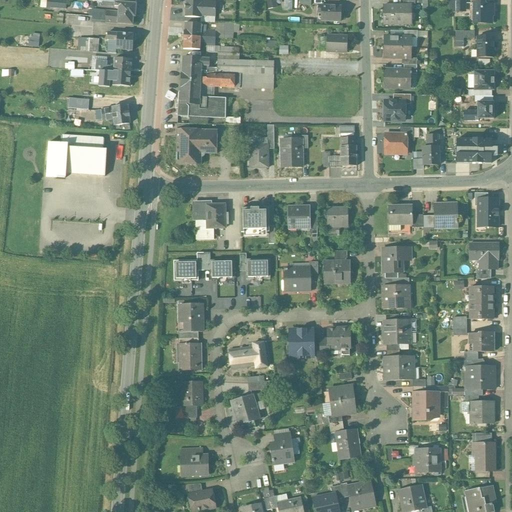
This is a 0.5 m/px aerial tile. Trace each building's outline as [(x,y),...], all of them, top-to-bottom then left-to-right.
[(201,0),(185,0),(185,17),(200,18),(201,16),(215,17),(216,1),(201,0)] [(119,3),(115,3),(114,7),(119,7),(119,12),(107,11),(106,23),(133,25),(133,17),(135,17),(136,4),(119,3)] [(493,5),(484,5),(484,3),(474,3),(474,9),(473,9),(473,10),(474,10),(474,24),(492,24),(492,16),(493,16),(493,5)] [(412,7),(412,6),(404,6),(383,6),(384,25),(412,25),(412,7)] [(341,8),(328,7),(328,11),(322,11),(321,21),(341,22),(341,8)] [(201,25),(185,24),(184,32),(184,37),(200,37),(201,25)] [(233,24),(225,24),(224,36),(233,36),(233,32),(233,24)] [(39,47),(40,34),(31,33),(29,46),(39,47)] [(129,34),(118,33),(118,34),(108,33),(107,40),(117,41),(116,50),(132,52),(133,40),(134,35),(129,34)] [(348,54),(348,36),(328,35),(327,53),(348,54)] [(200,37),(184,37),(183,41),(184,41),(183,49),(199,50),(200,42),(200,37)] [(215,38),(200,37),(200,42),(204,43),(204,45),(215,46),(215,38)] [(403,37),(384,37),(384,48),(411,48),(411,38),(411,37),(403,37)] [(493,37),(477,37),(478,50),(472,50),(472,58),(478,58),(494,58),(493,37)] [(92,39),(77,38),(76,51),(91,52),(91,48),(92,39)] [(411,48),(384,48),(384,58),(402,59),(411,59),(411,48)] [(209,59),(183,58),(182,59),(181,59),(180,72),(182,72),(182,74),(200,74),(201,75),(216,73),(217,73),(217,68),(209,69),(209,59)] [(472,58),(463,58),(463,66),(478,66),(478,58),(472,58)] [(132,61),(115,59),(114,68),(106,67),(107,63),(97,62),(96,71),(131,73),(132,61)] [(239,60),(217,59),(217,68),(217,73),(235,74),(240,74),(243,74),(255,74),(274,75),(274,68),(274,61),(239,60)] [(417,65),(404,65),(404,71),(411,71),(411,74),(417,74),(417,65)] [(404,71),(385,70),(384,88),(411,89),(411,74),(411,71),(404,71)] [(131,73),(96,71),(95,75),(95,82),(95,84),(105,85),(105,81),(113,82),(113,85),(129,86),(131,73)] [(492,77),(492,72),(475,72),(475,75),(468,75),(468,88),(475,88),(475,90),(493,90),(493,77),(492,77)] [(217,73),(216,73),(201,75),(200,86),(235,88),(235,84),(235,74),(217,73)] [(200,74),(182,74),(181,88),(200,89),(200,86),(201,75),(200,74)] [(255,74),(243,74),(242,88),(255,89),(255,74)] [(274,75),(255,74),(255,89),(274,89),(274,75)] [(200,89),(181,88),(181,92),(179,92),(177,116),(226,119),(226,99),(199,97),(200,89)] [(463,96),(452,96),(452,104),(463,104),(463,96)] [(69,98),(69,109),(89,109),(89,98),(69,98)] [(241,99),(226,99),(226,119),(225,125),(240,125),(241,99)] [(405,102),(385,101),(384,121),(404,122),(405,102)] [(494,103),(477,103),(477,111),(477,119),(494,120),(494,103)] [(128,106),(112,108),(101,110),(102,121),(113,120),(114,126),(130,124),(128,106)] [(413,128),(400,127),(400,134),(407,134),(407,140),(413,140),(413,128)] [(477,129),(469,129),(469,139),(477,139),(477,135),(477,129)] [(189,130),(178,130),(178,131),(178,142),(177,142),(176,164),(201,165),(201,158),(203,157),(204,156),(205,154),(216,154),(217,142),(217,131),(201,131),(189,130)] [(400,134),(385,134),(385,154),(407,155),(407,140),(407,134),(400,134)] [(493,135),(477,135),(477,139),(477,148),(477,150),(494,150),(494,140),(493,140),(493,135)] [(103,139),(62,136),(61,136),(61,144),(49,143),(47,174),(50,175),(50,174),(54,175),(54,177),(66,178),(66,174),(104,176),(104,177),(105,177),(107,150),(106,150),(103,150),(104,139),(103,139)] [(291,140),(291,136),(281,136),(281,140),(281,168),(302,167),(302,149),(302,139),(291,140)] [(438,136),(427,136),(428,148),(439,148),(438,136)] [(259,145),(249,145),(250,168),(268,168),(268,150),(268,145),(267,145),(267,138),(259,139),(259,145)] [(355,138),(341,138),(341,146),(341,157),(341,168),(341,166),(356,167),(357,146),(355,146),(355,138)] [(477,139),(469,139),(469,148),(477,148),(477,139)] [(439,165),(439,148),(428,148),(423,148),(424,165),(439,165)] [(341,157),(329,157),(329,167),(341,168),(341,157)] [(487,201),(478,201),(478,212),(478,219),(480,219),(480,224),(484,224),(484,231),(494,231),(494,218),(495,218),(495,201),(493,201),(493,199),(487,199),(487,201)] [(478,201),(468,201),(468,212),(478,212),(478,201)] [(212,205),(212,204),(196,204),(196,221),(207,221),(206,205),(212,205)] [(456,204),(437,205),(437,216),(434,216),(434,225),(447,225),(447,228),(457,228),(457,221),(456,221),(456,204)] [(225,228),(225,205),(212,205),(206,205),(207,221),(207,228),(225,228)] [(310,207),(288,207),(288,230),(309,229),(310,229),(310,215),(310,207)] [(412,207),(388,207),(389,225),(412,225),(412,215),(412,207)] [(268,208),(241,209),(241,237),(269,237),(269,245),(275,245),(274,227),(269,227),(268,208)] [(348,208),(327,209),(327,226),(325,226),(325,234),(337,234),(337,237),(339,237),(339,228),(348,228),(348,208)] [(423,215),(412,215),(412,225),(412,228),(423,228),(423,216),(423,215)] [(497,244),(469,244),(469,256),(481,256),(481,269),(481,270),(489,270),(497,270),(497,244)] [(410,249),(383,249),(383,273),(385,273),(397,273),(397,272),(396,261),(411,261),(410,249)] [(346,252),(334,252),(334,262),(343,262),(343,259),(345,259),(346,258),(346,252)] [(197,261),(174,261),(174,281),(181,281),(181,284),(190,284),(190,281),(198,281),(198,271),(204,271),(203,253),(197,253),(197,261)] [(210,253),(203,253),(204,271),(210,271),(210,280),(218,280),(218,283),(226,283),(226,280),(234,280),(233,260),(210,261),(210,253)] [(246,253),(240,253),(240,271),(246,271),(246,281),(255,280),(255,284),(262,283),(262,280),(270,280),(270,260),(246,261),(246,253)] [(318,262),(309,262),(309,269),(310,269),(310,275),(318,274),(318,262)] [(334,262),(324,262),(324,284),(336,284),(336,281),(350,280),(350,263),(345,263),(344,264),(343,262),(334,262)] [(309,269),(284,269),(284,281),(287,281),(287,291),(310,290),(310,275),(310,269),(309,269)] [(481,270),(481,269),(477,269),(476,280),(489,279),(489,270),(481,270)] [(398,279),(385,279),(385,287),(408,286),(408,287),(409,287),(409,279),(398,279)] [(385,287),(383,287),(384,309),(408,309),(408,287),(408,286),(385,287)] [(493,288),(470,288),(470,296),(473,296),(473,304),(493,304),(493,288)] [(249,297),(249,308),(262,308),(262,297),(249,297)] [(493,320),(493,304),(473,304),(473,311),(470,312),(470,320),(493,320)] [(202,305),(180,305),(181,331),(183,331),(183,333),(198,332),(202,332),(202,305)] [(386,321),(384,321),(384,333),(410,332),(409,320),(399,321),(386,321)] [(467,321),(453,322),(453,329),(467,328),(467,321)] [(349,329),(328,329),(328,340),(329,350),(341,349),(342,355),(349,355),(349,349),(349,329)] [(305,330),(298,330),(289,330),(290,358),(299,358),(299,357),(305,357),(305,358),(314,358),(313,341),(306,341),(305,330)] [(410,332),(384,333),(384,345),(386,345),(399,344),(410,344),(410,332)] [(493,352),(493,333),(479,334),(469,335),(469,345),(473,345),(473,352),(469,352),(493,352)] [(329,350),(328,340),(319,340),(320,355),(329,355),(329,350)] [(253,347),(229,350),(232,370),(256,367),(256,369),(267,367),(264,342),(253,344),(253,347)] [(199,344),(180,345),(180,371),(201,371),(201,344),(199,344)] [(387,357),(385,357),(385,369),(413,369),(413,356),(400,357),(387,357)] [(483,360),(464,362),(464,368),(467,368),(467,367),(483,367),(483,360)] [(494,390),(494,367),(483,367),(467,367),(467,368),(468,390),(470,390),(482,390),(494,390)] [(413,369),(385,369),(385,382),(413,381),(413,380),(413,369)] [(201,382),(182,383),(182,393),(174,393),(174,407),(185,407),(197,406),(202,406),(201,382)] [(264,382),(248,384),(249,392),(269,390),(268,382),(264,382)] [(352,386),(328,390),(330,403),(354,400),(352,386)] [(425,393),(412,393),(413,421),(431,421),(431,412),(439,412),(439,393),(425,393)] [(261,394),(252,396),(255,404),(263,402),(261,394)] [(252,395),(231,402),(238,426),(244,425),(246,431),(256,428),(254,421),(259,420),(257,411),(255,404),(252,396),(252,395)] [(354,400),(330,403),(332,417),(341,416),(356,414),(354,400)] [(479,403),(469,403),(469,412),(469,413),(472,413),(472,425),(493,424),(492,412),(494,412),(494,402),(479,403)] [(197,406),(185,407),(185,419),(197,418),(197,406)] [(342,422),(329,423),(331,434),(335,434),(335,433),(343,432),(342,422)] [(343,432),(335,433),(335,434),(339,461),(360,458),(356,430),(343,432)] [(290,433),(277,435),(278,443),(291,441),(290,433)] [(492,444),(492,438),(476,438),(476,444),(472,444),(472,456),(476,456),(476,472),(495,472),(495,444),(492,444)] [(278,443),(269,444),(272,466),(294,463),(291,441),(278,443)] [(441,461),(441,449),(417,450),(417,455),(417,461),(441,461)] [(202,455),(183,455),(183,456),(183,474),(191,474),(191,477),(206,476),(206,469),(207,468),(208,467),(208,466),(208,464),(207,463),(206,463),(205,455),(202,455)] [(441,473),(441,461),(417,461),(417,467),(417,474),(441,473)] [(348,487),(347,487),(349,497),(352,511),(375,506),(370,482),(348,487)] [(201,484),(188,485),(190,495),(203,493),(201,484)] [(347,484),(340,485),(341,486),(343,498),(349,497),(347,487),(348,487),(347,484)] [(341,486),(331,488),(332,494),(335,493),(337,500),(343,498),(341,486)] [(419,486),(399,491),(403,511),(409,511),(415,511),(426,509),(426,508),(424,499),(422,500),(419,486)] [(483,488),(468,491),(470,500),(467,501),(469,511),(474,511),(476,511),(493,511),(491,501),(495,500),(492,486),(483,488)] [(190,495),(188,496),(189,498),(187,500),(189,509),(192,510),(191,511),(197,511),(216,508),(212,491),(203,493),(190,495)] [(332,494),(313,498),(315,511),(339,511),(337,500),(335,493),(332,494)] [(276,497),(270,498),(272,510),(278,509),(277,503),(278,503),(276,497)] [(270,498),(264,499),(266,511),(272,510),(270,498)] [(278,503),(277,503),(278,509),(278,511),(303,511),(300,498),(278,503)]
